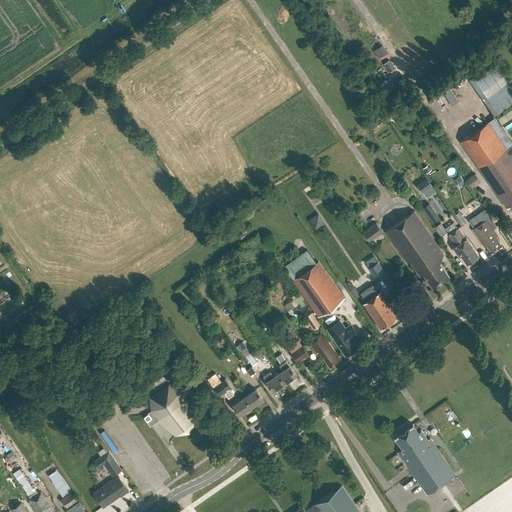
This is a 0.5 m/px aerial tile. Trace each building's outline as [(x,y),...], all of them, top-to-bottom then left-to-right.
[(381,44),(372,50),(378,58),(386,52),(381,44)] [(428,60),(411,71),(416,78),(418,81),(434,71),(428,60)] [(470,77),(495,114),(511,102),(511,99),(488,65),(470,77)] [(446,76),(454,86),(459,83),(451,72),(446,76)] [(389,115),(394,122),(406,113),(401,106),(389,115)] [(505,113),(498,118),(504,126),(511,121),(505,113)] [(511,203),(511,155),(488,121),(460,140),(507,207),(511,203)] [(427,178),(417,185),(423,194),(433,187),(427,178)] [(429,203),(423,207),(434,222),(439,218),(429,203)] [(455,213),(462,224),(467,220),(460,209),(455,213)] [(421,275),(424,273),(433,286),(449,274),(440,261),(444,254),(413,210),(385,230),(408,262),(411,260),(421,275)] [(487,244),(491,250),(502,243),(496,234),(498,233),(487,217),(472,228),(484,246),(487,244)] [(376,236),(378,238),(384,234),(382,231),(383,231),(376,221),(363,230),(369,240),(376,236)] [(441,222),(435,226),(442,236),(447,232),(441,222)] [(449,233),(456,244),(453,246),(458,254),(460,252),(467,262),(472,258),(474,259),(477,256),(477,253),(466,237),(465,238),(458,227),(449,233)] [(248,254),(256,264),(261,260),(254,250),(248,254)] [(344,298),(318,261),(293,278),(319,316),(344,298)] [(377,261),(368,267),(378,280),(386,274),(377,261)] [(360,293),(366,301),(363,303),(381,328),(397,317),(374,283),(360,293)] [(286,306),(289,311),(300,303),(303,307),(307,304),(304,300),(306,299),(303,294),(286,306)] [(254,304),(248,309),(254,317),(260,313),(254,304)] [(313,314),(307,318),(316,329),(321,325),(313,314)] [(265,319),(259,323),(267,335),(273,331),(265,319)] [(336,321),(327,327),(333,336),(345,354),(358,346),(352,337),(358,333),(351,323),(341,330),(339,327),(340,327),(336,321)] [(321,358),(323,356),(329,366),(337,361),(335,358),(338,357),(321,332),(309,341),(321,358)] [(239,345),(242,350),(248,346),(244,341),(243,342),(240,339),(235,342),(237,346),(239,345)] [(310,354),(303,345),(292,353),(299,362),(310,354)] [(245,354),(252,364),(257,360),(250,351),(245,354)] [(286,358),(282,352),(276,356),(280,362),(286,358)] [(266,364),(273,360),(270,355),(263,359),(266,364)] [(240,372),(251,364),(248,360),(237,367),(240,372)] [(278,373),(285,382),(296,374),(290,365),(278,373)] [(256,372),(252,367),(248,370),(251,375),(256,372)] [(266,381),(273,390),(285,382),(278,373),(266,381)] [(218,383),(212,375),(207,378),(219,396),(231,387),(225,378),(218,383)] [(187,399),(181,390),(169,384),(150,397),(151,410),(158,420),(175,435),(188,433),(195,421),(187,399)] [(225,392),(229,398),(234,394),(230,388),(225,392)] [(244,396),(251,406),(263,398),(256,388),(244,396)] [(233,404),(240,414),(251,406),(244,396),(233,404)] [(398,452),(427,493),(455,473),(430,437),(428,439),(421,429),(418,431),(412,423),(394,436),(403,448),(398,452)] [(105,463),(113,475),(123,469),(109,449),(94,459),(99,467),(105,463)] [(13,451),(6,455),(10,461),(17,457),(13,451)] [(41,456),(31,463),(39,474),(48,467),(41,456)] [(489,473),(484,476),(488,484),(493,482),(489,473)] [(129,490),(118,475),(94,492),(103,506),(122,493),(122,494),(129,490)] [(314,504),(315,504),(305,511),(302,506),(293,511),(319,511),(320,511),(360,511),(341,485),(314,504)] [(50,505),(40,492),(31,498),(40,511),(50,505)] [(66,511),(88,511),(87,510),(85,511),(78,501),(66,511)] [(28,511),(21,502),(12,508),(14,511),(28,511)]
